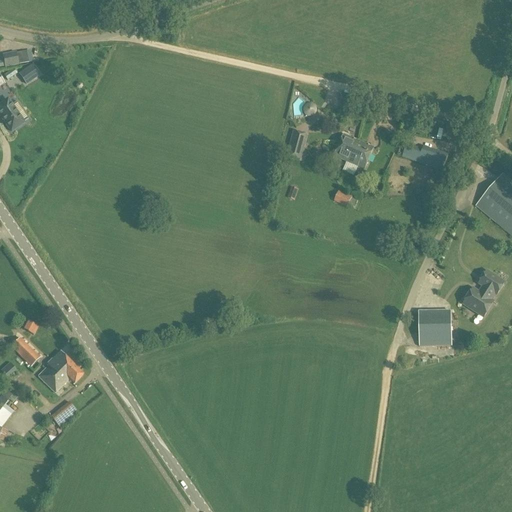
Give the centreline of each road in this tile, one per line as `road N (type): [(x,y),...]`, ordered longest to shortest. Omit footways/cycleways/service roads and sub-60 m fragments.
road 1 (track): [(126,31),(489,131)]
road 2 (tertiary): [(203,511),(0,210)]
road 3 (unclassified): [(392,355),(408,302),(489,131),(511,55)]
road 4 (unclassified): [(0,29),(65,42),(112,36),(217,0)]
road 5 (track): [(392,355),(367,511)]
